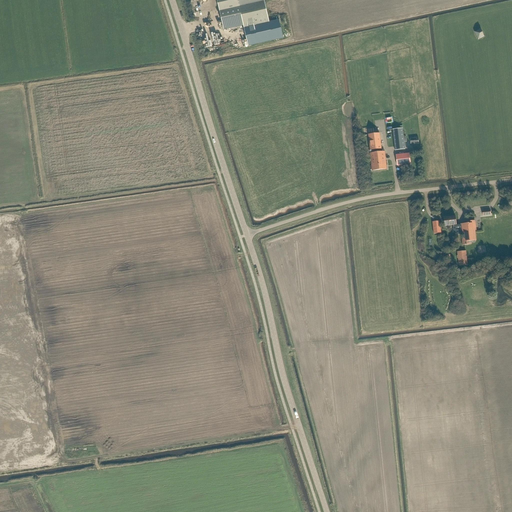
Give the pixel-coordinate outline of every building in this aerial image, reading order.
[(269,22),(264,0),(217,0),(224,30),(243,26),(248,46),(283,38),(279,19),(269,22)] [(480,29),(474,32),(478,40),(484,36),(480,29)] [(403,128),(393,130),(395,151),(405,149),(404,143),(407,142),(406,136),(404,136),(403,128)] [(382,152),(380,134),(368,135),(371,153),(370,153),(371,166),(382,165),(382,162),(386,161),(385,152),(382,152)] [(409,153),(396,155),(397,166),(411,164),(409,153)] [(386,170),(386,165),(386,161),(382,162),(382,165),(371,166),(372,171),(386,170)] [(454,225),(456,225),(455,216),(444,218),(445,226),(454,225)] [(440,221),(432,222),(434,234),(441,233),(440,221)] [(458,234),(463,234),(463,239),(462,239),(462,245),(466,245),(472,244),(472,241),(476,241),(475,233),(474,222),(470,223),(470,222),(467,222),(467,223),(462,224),(456,225),(454,225),(454,229),(457,228),(458,234)] [(466,251),(457,252),(459,266),(468,265),(467,260),(467,256),(466,256),(466,255),(467,255),(466,251)]
